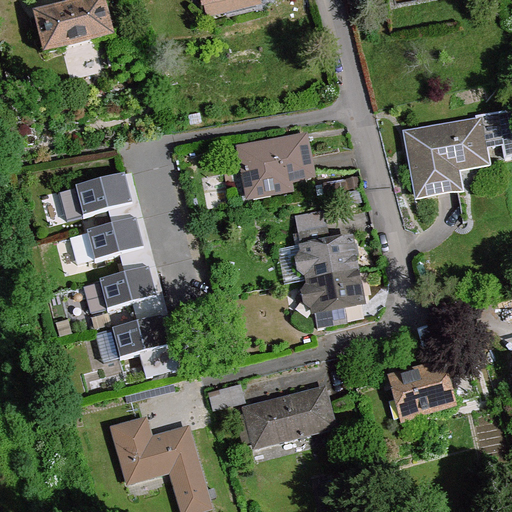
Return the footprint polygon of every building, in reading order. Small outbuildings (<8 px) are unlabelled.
[(104,0),(102,0),(38,16),(47,54),(114,38),(104,0)] [(511,112),(477,119),(478,125),(482,146),(503,142),(506,160),(511,158),(511,112)] [(478,125),(409,138),(420,197),(458,190),(455,169),(486,164),(482,146),(478,125)] [(305,140),(243,151),(250,189),(312,177),(305,140)] [(171,175),(146,180),(151,209),(176,205),(171,175)] [(90,179),(69,182),(79,245),(138,234),(129,181),(92,188),(90,179)] [(328,229),(301,234),(304,250),(331,245),(328,229)] [(357,274),(351,241),(331,245),(304,250),(305,256),(302,257),(298,262),(300,273),(307,278),(309,277),(310,282),(357,274)] [(153,271),(88,278),(91,308),(156,301),(153,271)] [(363,306),(357,274),(310,282),(311,288),(308,289),(305,294),(307,306),(312,309),(315,309),(316,315),(346,309),(363,306)] [(348,325),(346,309),(316,315),(319,330),(348,325)] [(160,317),(101,331),(108,361),(167,347),(160,317)] [(444,366),(390,380),(397,402),(408,399),(414,417),(414,419),(456,406),(446,373),(444,366)] [(446,373),(456,406),(480,399),(470,366),(446,373)] [(248,407),(244,389),(213,397),(217,414),(248,407)] [(330,393),(249,413),(258,452),(340,431),(330,393)] [(408,399),(397,402),(390,404),(396,422),(414,417),(408,399)] [(186,511),(215,511),(216,511),(193,432),(155,442),(150,423),(116,432),(132,488),(176,476),(186,511)]
